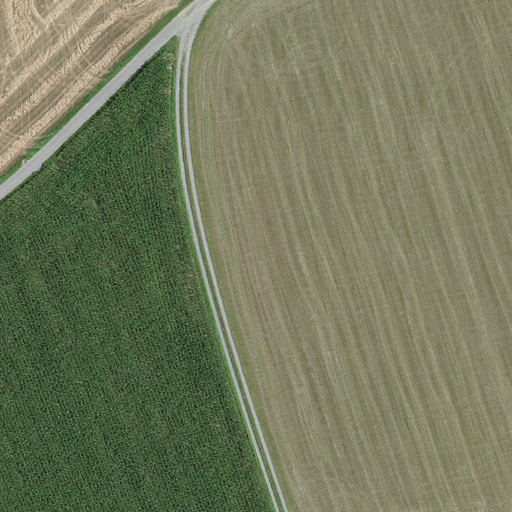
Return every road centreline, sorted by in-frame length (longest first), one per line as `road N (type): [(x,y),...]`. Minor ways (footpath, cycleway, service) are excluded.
road 1 (track): [(202,0),(181,38),(177,120),(196,239),(278,511)]
road 2 (track): [(0,197),(193,10)]
